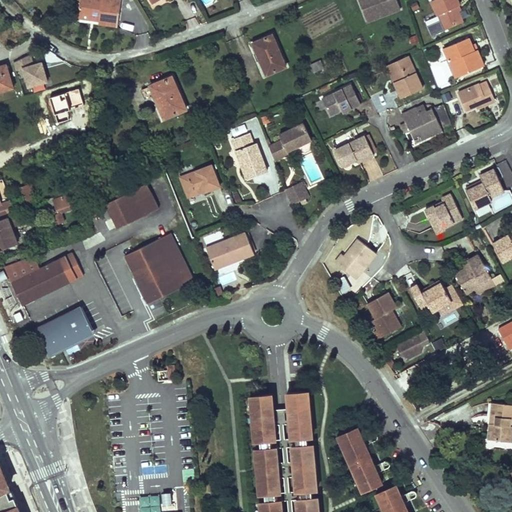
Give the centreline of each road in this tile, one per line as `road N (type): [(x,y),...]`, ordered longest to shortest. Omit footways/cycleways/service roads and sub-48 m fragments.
road 1 (residential): [(286,0),(102,61),(67,52),(2,0)]
road 2 (tertiary): [(286,310),(334,342),(458,511)]
road 3 (tertiary): [(64,393),(207,321),(257,313)]
road 4 (residential): [(290,511),(272,326)]
road 5 (unknown): [(396,421),(511,366)]
